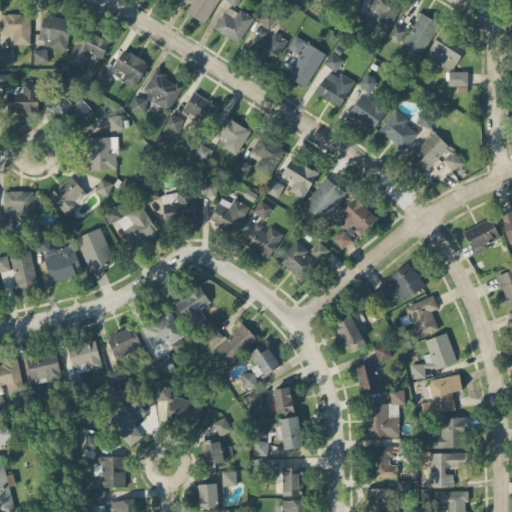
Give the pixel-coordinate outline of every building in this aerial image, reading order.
[(217,0),(192,0),(186,12),(206,22),(217,0)] [(376,18),(389,26),(402,5),(393,0),(371,0),(368,5),(379,12),(376,18)] [(213,29),(240,42),(252,17),(226,4),(213,29)] [(258,17),(267,27),(276,19),(268,8),(258,17)] [(369,15),(359,9),(353,18),(363,24),(369,15)] [(422,56),(438,21),(418,12),(402,47),(422,56)] [(30,43),(30,13),(2,13),(1,32),(13,32),(13,43),(30,43)] [(38,42),(66,48),(71,19),(43,14),(38,42)] [(397,43),(406,30),(395,23),(386,36),(397,43)] [(83,68),(89,52),(103,58),(109,40),(79,28),(67,62),(83,68)] [(248,49),(272,63),(287,39),(273,31),(271,36),(259,29),(248,49)] [(454,69),(466,43),(438,30),(426,57),(454,69)] [(286,47),(299,54),(287,75),(306,86),(325,52),(294,34),(286,47)] [(0,49),(0,62),(14,61),(13,48),(0,49)] [(48,61),(46,48),(33,49),(34,63),(48,61)] [(133,88),(149,63),(124,48),(112,67),(123,74),(120,79),(133,88)] [(336,70),(342,58),(330,51),(323,63),(336,70)] [(141,92),(169,109),(183,86),(155,69),(141,92)] [(340,106),(355,80),(340,72),(338,75),(328,70),(315,92),(340,106)] [(467,70),(448,71),(448,84),(468,84),(467,70)] [(108,88),(111,74),(98,71),(95,84),(108,88)] [(6,72),(0,72),(0,86),(9,84),(6,72)] [(368,92),(377,83),(367,73),(358,82),(368,92)] [(22,86),(7,85),(7,111),(37,112),(38,82),(22,81),(22,86)] [(183,108),(208,122),(218,106),(194,91),(183,108)] [(349,114),(375,128),(386,108),(359,94),(349,114)] [(92,110),(81,98),(73,105),(65,96),(52,108),(72,129),(92,110)] [(145,112),(147,98),(133,96),(131,110),(145,112)] [(403,150),(417,132),(406,123),(409,119),(395,108),(378,130),(403,150)] [(434,113),(420,110),(417,124),(431,126),(434,113)] [(164,125),(176,132),(183,119),(170,112),(164,125)] [(108,116),(109,129),(123,128),(121,114),(108,116)] [(215,132),(227,138),(223,147),(238,154),(250,128),(223,115),(215,132)] [(454,170),(463,160),(433,130),(407,158),(422,173),(439,156),(454,170)] [(255,166),(270,175),(285,149),(261,134),(251,150),(261,156),(255,166)] [(117,168),(116,136),(88,136),(89,169),(117,168)] [(206,161),(212,149),(199,143),(194,155),(206,161)] [(294,181),(289,190),(303,198),(318,172),(291,156),(282,173),(294,181)] [(233,171),(246,176),(251,163),(238,158),(233,171)] [(79,206),(75,200),(85,193),(73,176),(49,191),(65,215),(79,206)] [(302,205),(323,222),(346,193),(325,176),(302,205)] [(113,182),(100,177),(95,191),(108,196),(113,182)] [(278,196),(284,184),(271,179),(265,191),(278,196)] [(217,181),(204,180),(202,193),(216,195),(217,181)] [(146,203),(159,198),(155,185),(141,189),(146,203)] [(197,216),(191,188),(160,195),(166,223),(197,216)] [(4,210),(11,210),(12,221),(33,220),(33,211),(39,211),(38,190),(3,191),(4,210)] [(237,231),(247,203),(233,198),(232,201),(219,197),(210,221),(237,231)] [(350,225),(362,234),(377,215),(353,197),(336,220),(348,228),(350,225)] [(253,210),(264,218),(272,208),(261,199),(253,210)] [(158,231),(141,204),(122,216),(115,204),(103,211),(110,223),(117,219),(134,246),(158,231)] [(508,241),(511,240),(511,210),(501,213),(508,241)] [(499,236),(491,217),(463,230),(474,253),(489,247),(487,242),(499,236)] [(267,229),(253,223),(243,244),(270,257),(282,232),(268,225),(267,229)] [(115,259),(100,226),(75,237),(90,270),(115,259)] [(352,239),(343,229),(333,238),(342,248),(352,239)] [(51,280),(57,280),(82,273),(73,243),(57,247),(49,247),(49,237),(45,236),(36,239),(36,250),(44,250),(44,257),(51,280)] [(309,251),(296,239),(278,259),(301,280),(329,249),(319,241),(309,251)] [(9,254),(18,289),(38,284),(30,249),(9,254)] [(0,271),(10,269),(7,254),(0,255),(0,271)] [(425,286),(410,262),(387,276),(402,300),(425,286)] [(511,268),(494,276),(507,306),(511,303),(511,268)] [(394,291),(384,280),(373,290),(383,300),(394,291)] [(209,325),(199,307),(209,302),(201,286),(175,301),(193,334),(209,325)] [(439,329),(431,310),(437,307),(433,295),(404,305),(407,313),(399,316),(402,325),(411,322),(417,337),(439,329)] [(142,325),(154,350),(183,336),(171,311),(142,325)] [(354,318),(351,312),(334,322),(351,352),(366,343),(355,323),(361,320),(359,316),(354,318)] [(214,348),(228,365),(257,339),(243,322),(214,348)] [(128,351),(131,357),(143,353),(133,326),(107,336),(115,356),(128,351)] [(203,337),(212,347),(224,336),(215,327),(203,337)] [(425,339),(429,353),(423,354),(425,360),(409,365),(413,379),(426,375),(425,371),(456,361),(447,332),(425,339)] [(68,347),(74,373),(102,366),(95,340),(68,347)] [(264,375),(281,364),(266,341),(249,352),(264,375)] [(374,347),(378,360),(391,356),(386,342),(374,347)] [(27,355),(32,383),(61,378),(56,350),(27,355)] [(0,384),(6,383),(7,391),(23,388),(17,360),(0,363),(0,384)] [(381,388),(375,362),(356,366),(361,392),(381,388)] [(110,371),(112,385),(125,383),(124,369),(110,371)] [(241,372),(242,387),(256,386),(255,371),(241,372)] [(452,390),(462,389),(460,375),(423,380),(425,399),(421,400),(422,413),(455,409),(452,390)] [(170,386),(156,385),(156,399),(170,399),(170,386)] [(294,410),(291,386),(273,388),(276,412),(294,410)] [(264,400),(258,388),(243,396),(250,408),(264,400)] [(398,403),(404,403),(404,388),(391,389),(391,402),(367,402),(368,435),(399,434),(398,403)] [(168,421),(198,425),(202,401),(171,397),(168,421)] [(146,412),(136,399),(127,405),(124,401),(116,407),(120,412),(110,419),(129,445),(142,436),(132,422),(146,412)] [(232,429),(225,415),(212,422),(219,436),(232,429)] [(301,447),(300,416),(281,417),(282,448),(301,447)] [(426,435),(427,448),(465,446),(464,416),(438,417),(439,434),(426,435)] [(0,444),(13,433),(1,419),(0,419),(0,444)] [(96,451),(100,437),(87,433),(83,447),(96,451)] [(232,456),(230,443),(223,445),(222,436),(202,439),(206,467),(225,464),(224,457),(232,456)] [(397,476),(397,464),(390,464),(390,453),(411,452),(411,438),(398,438),(398,446),(370,446),(370,476),(397,476)] [(254,454),(267,455),(268,440),(254,440),(254,454)] [(428,452),(429,486),(454,486),(453,473),(445,473),(445,467),(467,467),(466,452),(428,452)] [(2,454),(0,454),(0,511),(13,509),(2,454)] [(95,486),(125,486),(125,468),(126,468),(126,455),(94,455),(95,486)] [(301,466),(282,467),(283,495),(302,494),(301,466)] [(199,483),(200,508),(222,507),(221,485),(236,485),(235,470),(221,470),(221,482),(199,483)] [(366,499),(374,499),(374,511),(380,511),(379,511),(390,511),(392,488),(367,487),(366,499)] [(135,511),(135,499),(104,500),(104,490),(90,490),(90,504),(104,504),(105,511),(113,511),(135,511)] [(467,490),(434,490),(434,506),(445,506),(445,511),(423,511),(422,511),(468,511),(467,511),(467,490)] [(304,511),(304,500),(274,500),(274,511),(304,511)]
